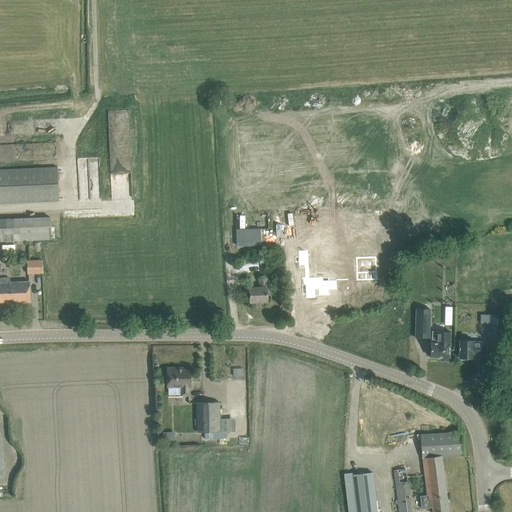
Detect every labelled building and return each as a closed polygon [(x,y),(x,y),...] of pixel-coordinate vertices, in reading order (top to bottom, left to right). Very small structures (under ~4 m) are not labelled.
[(251,168),(386,163),(385,124),(369,125),(369,119),(352,120),(352,127),(250,131),(251,168)] [(0,203),(59,201),(58,168),(0,170),(0,203)] [(394,173),(252,178),(253,209),(390,204),(390,199),(396,199),(394,173)] [(390,214),(277,218),(277,236),(390,232),(390,214)] [(12,219),(0,219),(0,242),(17,241),(17,244),(24,244),(24,241),(42,240),(51,240),(50,217),(42,218),(42,227),(12,228),(12,219)] [(260,229),(236,229),(236,246),(261,245),(260,229)] [(336,246),(338,276),(381,274),(381,266),(392,266),(391,243),(336,246)] [(28,274),(43,274),(43,260),(27,260),(28,274)] [(286,272),(295,272),(294,263),(286,263),(286,272)] [(10,283),(10,279),(0,278),(0,302),(31,301),(30,282),(10,283)] [(251,302),(268,301),(266,278),(260,279),(260,287),(250,288),(251,302)] [(416,309),(415,338),(430,339),(431,309),(416,309)] [(503,341),(504,315),(490,315),(489,340),(503,341)] [(450,343),(451,332),(441,331),(441,334),(431,334),(431,344),(429,344),(429,351),(431,351),(431,357),(450,357),(450,343)] [(486,356),(486,343),(474,343),(474,341),(460,340),(459,358),(461,358),(461,359),(468,360),(468,358),(473,358),(474,355),(478,355),(478,356),(486,356)] [(181,396),(189,396),(189,387),(191,387),(190,370),(183,370),(183,368),(168,368),(168,389),(169,389),(169,394),(181,394),(181,396)] [(219,439),(219,403),(197,403),(198,432),(205,432),(205,439),(219,439)] [(462,432),(421,434),(422,457),(423,457),(428,498),(422,499),(423,508),(433,507),(433,511),(448,511),(442,456),(464,454),(462,432)] [(399,472),(394,472),(398,511),(411,511),(407,476),(399,477),(399,472)] [(356,511),(376,511),(372,473),(352,475),(356,511)]
